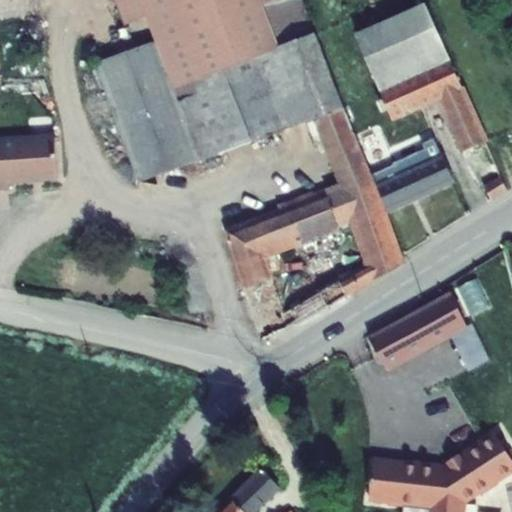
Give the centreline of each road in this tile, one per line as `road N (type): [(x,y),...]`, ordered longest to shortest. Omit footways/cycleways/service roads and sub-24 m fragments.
road 1 (unknown): [(0,270),(29,232),(62,215),(141,217),(192,257),(205,286),(209,355)]
road 2 (tertiary): [(272,368),(511,215)]
road 3 (tertiary): [(0,310),(272,368)]
road 4 (tertiary): [(127,511),(222,405),(272,368)]
